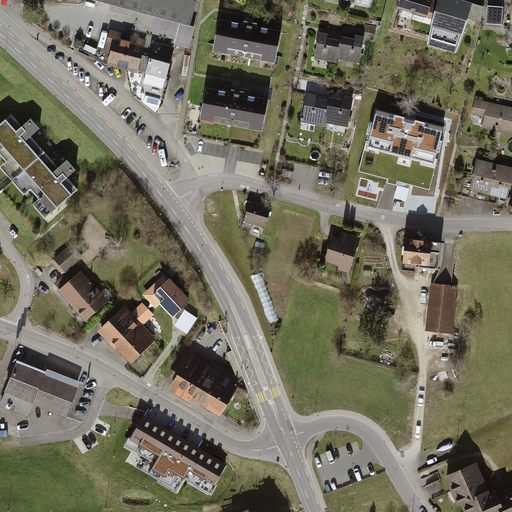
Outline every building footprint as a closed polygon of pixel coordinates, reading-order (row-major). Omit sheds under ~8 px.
[(198,2),(192,0),(92,0),(142,14),(139,30),(178,42),(177,46),(192,50),(198,2)] [(429,0),(403,0),(402,8),(425,15),(429,0)] [(469,7),(444,0),(442,0),(430,42),(457,49),(469,7)] [(508,7),(492,7),(491,25),(507,26),(508,7)] [(288,34),(225,22),(219,54),(282,65),(288,34)] [(152,40),(112,29),(105,54),(115,56),(112,66),(143,74),(152,40)] [(341,42),(318,38),(315,58),(338,62),(339,59),(360,63),(365,37),(354,35),(353,38),(342,36),(341,42)] [(181,51),(159,45),(147,86),(169,92),(181,51)] [(465,57),(454,55),(452,67),(463,69),(465,57)] [(274,101),(212,90),(207,120),(269,132),(274,101)] [(328,102),(308,98),(303,121),(323,125),(323,121),(348,126),(353,100),(341,98),(341,101),(329,98),(328,102)] [(511,107),(478,100),(475,115),(488,118),(486,128),(511,133),(511,107)] [(443,128),(378,111),(374,124),(372,123),(369,134),(372,135),(369,147),(434,164),(437,151),(440,151),(443,141),(440,141),(443,128)] [(28,128),(17,115),(0,130),(0,158),(3,156),(13,166),(9,170),(31,195),(36,191),(46,202),(40,207),(53,221),(85,192),(75,181),(85,172),(73,159),(64,167),(39,140),(48,132),(37,120),(28,128)] [(496,165),(478,161),(471,190),(489,194),(496,165)] [(511,177),(511,168),(496,165),(489,194),(507,198),(511,177)] [(276,209),(253,203),(248,223),(271,229),(276,209)] [(343,240),(336,238),(329,263),(355,271),(364,238),(345,232),(343,240)] [(439,243),(409,240),(407,266),(437,269),(439,243)] [(75,244),(56,259),(68,273),(87,258),(75,244)] [(84,272),(62,291),(90,323),(112,304),(84,272)] [(189,300),(170,280),(154,295),(174,316),(189,300)] [(461,286),(433,284),(429,332),(457,335),(461,286)] [(126,308),(102,330),(118,347),(142,325),(126,308)] [(132,362),(156,339),(142,325),(118,347),(132,362)] [(215,366),(193,355),(174,393),(195,404),(197,401),(215,366)] [(20,363),(5,406),(31,416),(34,406),(70,419),(82,386),(20,363)] [(242,379),(215,366),(197,401),(224,415),(242,379)] [(226,467),(143,419),(127,447),(156,463),(149,474),(160,480),(162,476),(178,485),(183,477),(197,485),(201,478),(215,486),(226,467)] [(480,464),(450,477),(465,511),(511,511),(511,493),(496,500),(480,464)]
